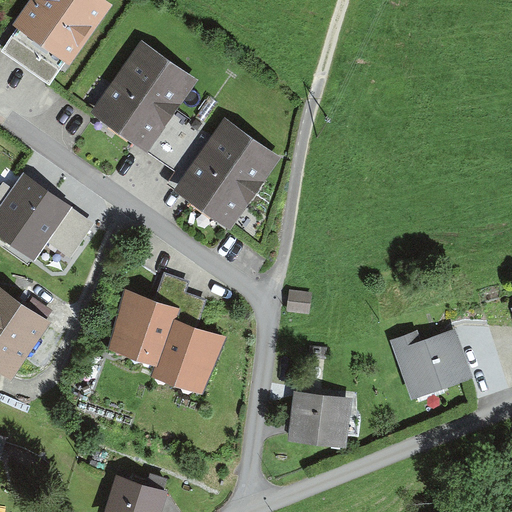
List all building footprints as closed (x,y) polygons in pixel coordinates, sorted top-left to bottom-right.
[(27,0),(15,15),(57,47),(94,0),(27,0)] [(143,37),(95,100),(143,135),(190,72),(143,37)] [(277,147),(222,110),(179,173),(233,210),(277,147)] [(95,221),(24,171),(0,204),(0,233),(35,258),(47,240),(70,256),(95,221)] [(0,359),(43,298),(1,269),(0,270),(0,359)] [(289,318),(311,321),(314,300),(293,296),(289,318)] [(129,297),(112,351),(158,366),(173,322),(176,312),(129,297)] [(397,335),(412,383),(469,365),(454,318),(397,335)] [(219,337),(173,322),(158,366),(155,375),(202,390),(219,337)] [(293,382),(285,428),(334,437),(343,391),(293,382)] [(157,511),(163,494),(121,482),(111,511),(157,511)]
